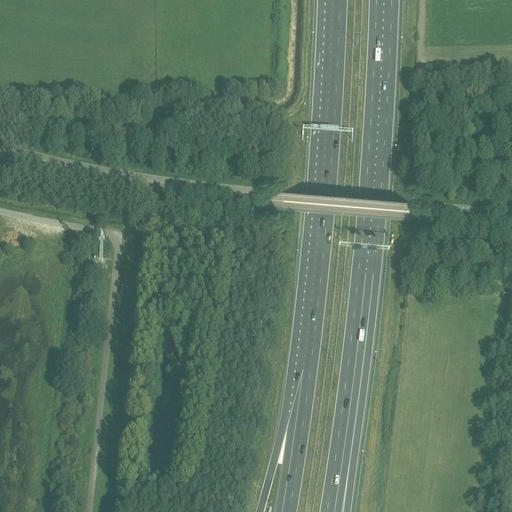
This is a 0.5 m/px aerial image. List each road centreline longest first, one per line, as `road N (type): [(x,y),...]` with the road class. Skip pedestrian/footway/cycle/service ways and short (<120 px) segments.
road 1 (unclassified): [(88,511),(117,235),(0,210)]
road 2 (motorway): [(334,0),(306,372)]
road 3 (tertiary): [(428,208),(115,175)]
road 4 (motorway): [(366,268),(384,0)]
road 5 (motorway): [(329,511),(366,268)]
road 6 (motorway): [(347,511),(367,366),(366,268)]
road 7 (motorway): [(306,372),(260,511)]
road 8 (motorway): [(306,372),(285,511)]
